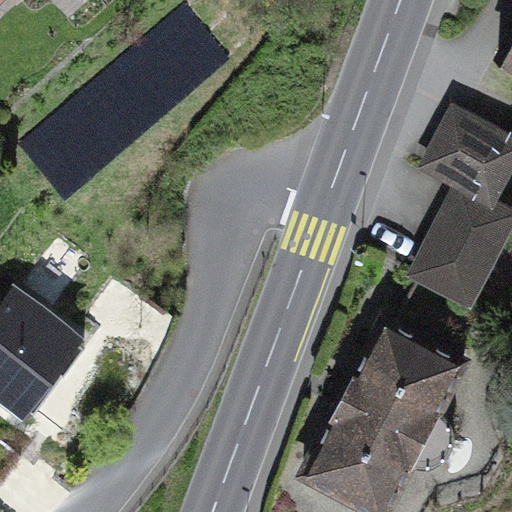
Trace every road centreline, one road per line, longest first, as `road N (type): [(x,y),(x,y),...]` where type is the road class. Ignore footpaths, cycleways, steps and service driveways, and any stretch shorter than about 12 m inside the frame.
road 1 (residential): [(331,191),(281,179),(244,195),(175,389),(87,511)]
road 2 (secondary): [(331,191),(215,511)]
road 3 (secondary): [(401,0),(331,191)]
